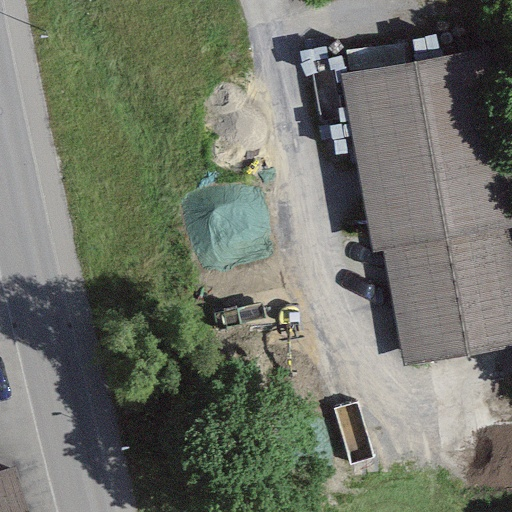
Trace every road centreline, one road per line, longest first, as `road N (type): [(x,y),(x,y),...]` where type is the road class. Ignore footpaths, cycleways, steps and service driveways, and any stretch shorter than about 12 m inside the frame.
road 1 (tertiary): [(97,511),(0,81)]
road 2 (track): [(319,0),(392,389)]
